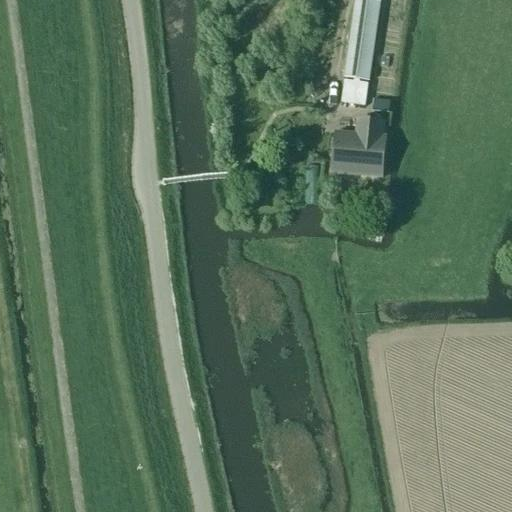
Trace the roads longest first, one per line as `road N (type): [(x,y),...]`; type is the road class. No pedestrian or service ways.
road 1 (unclassified): [(202,511),(170,356),(128,0)]
road 2 (track): [(24,511),(0,313)]
